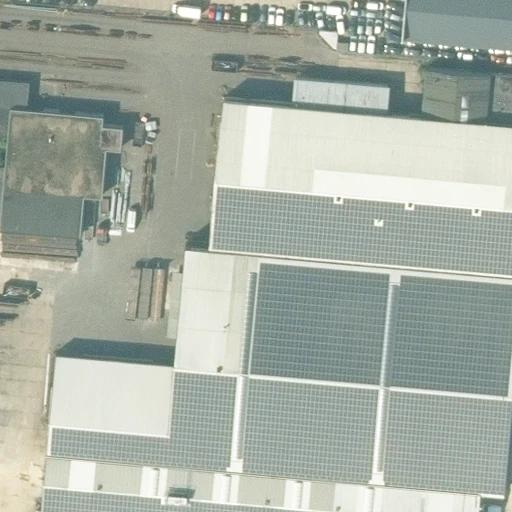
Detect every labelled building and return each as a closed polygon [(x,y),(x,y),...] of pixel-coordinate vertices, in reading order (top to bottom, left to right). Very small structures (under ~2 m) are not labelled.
[(511,0),(405,0),(402,37),(511,46),(511,0)] [(349,52),(350,43),(337,42),(337,51),(349,52)] [(160,313),(180,314),(176,364),(57,354),(43,504),(135,511),(478,511),(481,487),(505,489),(511,405),(511,74),(426,67),(422,114),(224,97),(216,194),(211,243),(187,241),(184,273),(164,271),(160,313)] [(0,79),(0,215),(2,216),(6,167),(0,166),(0,134),(9,135),(11,106),(27,108),(30,82),(0,79)] [(11,106),(9,135),(6,167),(2,216),(0,232),(0,266),(77,274),(84,194),(102,195),(107,146),(121,148),(123,126),(103,124),(103,115),(27,108),(11,106)]
